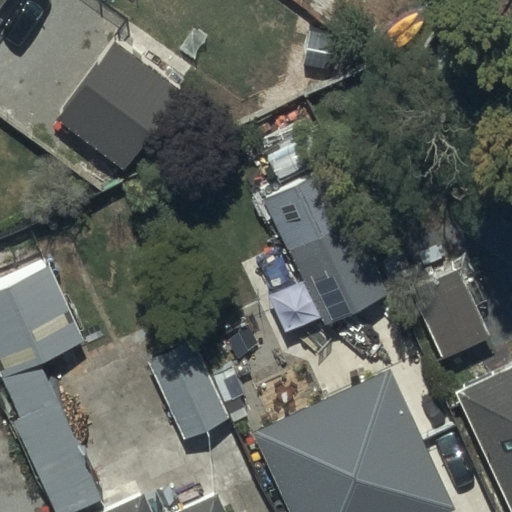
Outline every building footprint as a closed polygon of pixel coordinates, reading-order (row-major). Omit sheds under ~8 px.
[(121,168),(182,85),(118,38),(57,121),(121,168)] [(459,221),(511,259),(511,174),(499,165),(459,221)] [(393,295),(329,166),(267,197),(330,326),(393,295)] [(485,329),(449,249),(401,271),(437,351),(485,329)] [(0,278),(0,377),(16,412),(10,415),(53,509),(98,489),(37,354),(82,333),(48,257),(0,278)] [(192,333),(145,354),(179,432),(226,412),(192,333)] [(389,360),(250,421),(290,511),(426,511),(451,501),(389,360)] [(511,366),(458,392),(511,507),(511,366)] [(139,485),(78,511),(226,511),(214,483),(151,511),(139,485)]
